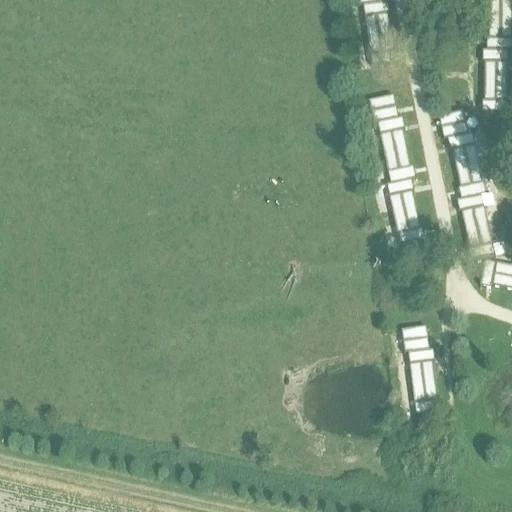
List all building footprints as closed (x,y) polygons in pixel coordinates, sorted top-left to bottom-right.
[(356,0),(358,9),(361,9),(383,6),(382,0),(356,0)] [(511,0),(485,0),(486,3),(488,3),(487,23),(511,23),(511,0)] [(383,6),(361,9),(366,40),(392,36),(387,5),(383,6)] [(487,42),(485,42),(485,54),(507,54),(511,54),(511,23),(487,23),(487,42)] [(392,36),(366,40),(371,71),(396,67),(392,36)] [(485,54),(481,54),(481,66),(483,66),(483,85),(507,85),(507,54),(485,54)] [(483,104),(481,104),(481,116),(507,116),(507,85),(483,85),(483,104)] [(392,98),(367,104),(372,127),(376,127),(398,122),(392,98)] [(462,114),(437,120),(442,143),(446,142),(468,137),(462,114)] [(398,122),(376,127),(383,157),(406,152),(402,133),(404,133),(401,121),(398,122)] [(468,137),(446,142),(449,154),(451,153),(455,172),(478,167),(471,137),(468,137)] [(406,152),(383,157),(389,188),(411,183),(415,182),(412,170),(410,171),(406,152)] [(478,167),(455,172),(459,191),(457,192),(460,203),(480,199),(485,197),(478,167)] [(389,188),(385,188),(392,219),(415,214),(411,195),(413,195),(411,183),(389,188)] [(460,203),(455,204),(458,216),(460,215),(464,234),(487,229),(480,199),(460,203)] [(415,214),(392,219),(399,249),(424,244),(422,232),(420,233),(415,214)] [(487,229),(464,234),(469,253),(466,253),(469,265),(494,259),(487,229)] [(511,269),(483,264),(479,290),(490,292),(491,290),(510,293),(511,281),(511,269)] [(426,330),(400,333),(403,357),(407,357),(429,354),(426,330)] [(429,354),(407,357),(411,388),(434,385),(432,365),(434,365),(432,353),(429,354)] [(434,385),(411,388),(415,418),(440,415),(439,403),(437,404),(434,385)]
